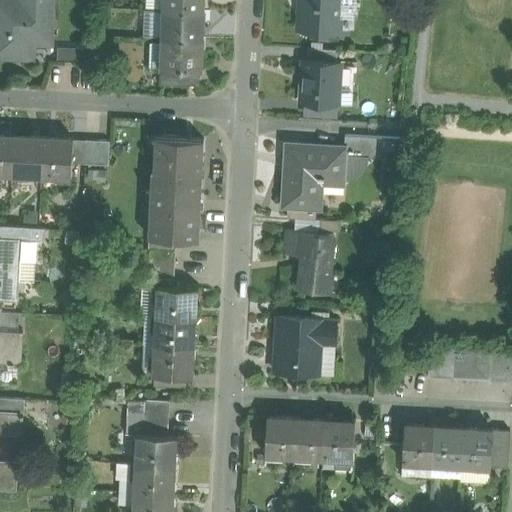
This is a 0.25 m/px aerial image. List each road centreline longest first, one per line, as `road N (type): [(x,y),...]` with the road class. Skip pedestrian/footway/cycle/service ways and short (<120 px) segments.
road 1 (residential): [(247,113),(235,393)]
road 2 (residential): [(235,393),(511,407)]
road 3 (residential): [(0,97),(247,113)]
